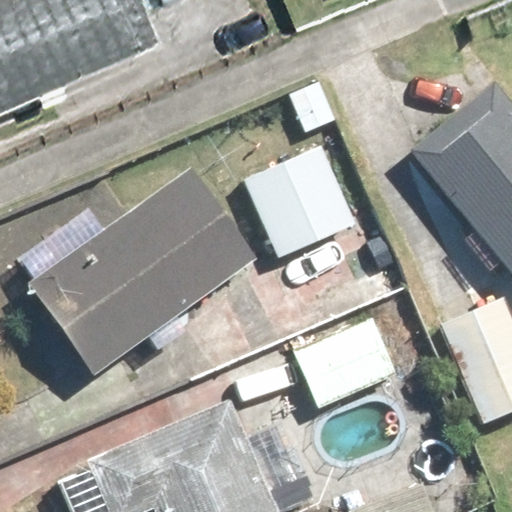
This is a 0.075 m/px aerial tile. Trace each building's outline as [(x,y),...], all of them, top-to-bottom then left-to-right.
[(0,0),(0,103),(151,40),(133,0),(0,0)] [(511,123),(482,87),(397,156),(511,297),(511,123)] [(315,146),(231,182),(267,266),(351,230),(315,146)] [(178,170),(14,294),(81,383),(246,258),(178,170)] [(511,342),(496,302),(433,325),(471,430),(511,411),(511,342)] [(363,320),(284,355),(311,415),(390,379),(363,320)] [(283,511),(301,501),(263,410),(234,429),(214,381),(67,476),(82,511),(283,511)]
